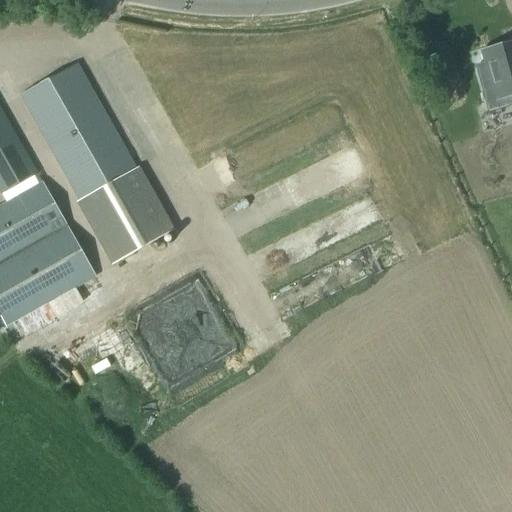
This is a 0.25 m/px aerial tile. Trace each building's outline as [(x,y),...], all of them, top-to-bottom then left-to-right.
[(475,66),(488,113),(511,105),(511,43),(482,52),(485,63),(475,66)] [(137,169),(135,170),(76,65),(19,98),(78,202),(77,202),(113,265),(173,231),(137,169)] [(0,196),(37,176),(0,109),(0,196)] [(0,265),(67,229),(43,185),(0,208),(0,265)] [(67,229),(0,265),(0,318),(6,329),(95,279),(67,229)]
